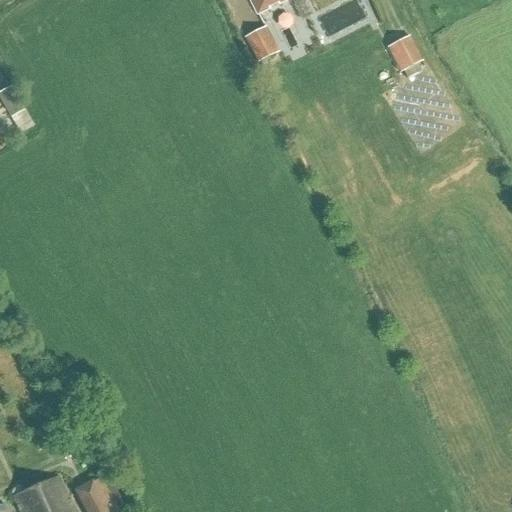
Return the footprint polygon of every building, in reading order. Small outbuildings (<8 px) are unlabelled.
[(247,0),(256,17),(289,0),(247,0)] [(297,18),(311,10),(305,0),(299,0),(289,6),(297,18)] [(316,17),(325,34),(340,27),(331,9),(316,17)] [(244,39),(257,65),(271,58),(272,61),(277,59),(276,55),(277,54),(264,29),(244,39)] [(387,49),(400,74),(422,63),(408,37),(387,49)] [(0,93),(0,104),(19,136),(32,128),(8,89),(0,93)] [(74,511),(57,479),(13,498),(19,511),(74,511)] [(76,493),(86,511),(118,511),(100,480),(76,493)]
